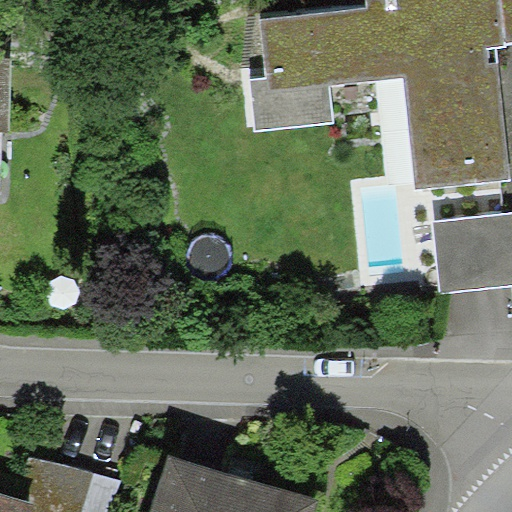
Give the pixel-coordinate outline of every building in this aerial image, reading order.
[(511,42),(511,0),(362,0),(363,10),(257,24),(267,101),(400,84),(414,193),(511,180),(511,172),(495,45),(511,42)] [(13,58),(0,57),(0,131),(11,130),(13,58)] [(511,212),(432,222),(440,292),(511,283),(511,212)] [(319,511),(325,494),(163,445),(147,498),(93,481),(83,511),(319,511)] [(14,493),(0,488),(0,511),(78,511),(93,481),(27,453),(14,493)]
